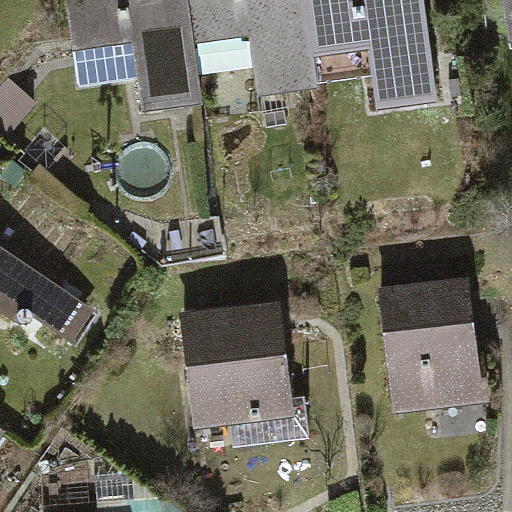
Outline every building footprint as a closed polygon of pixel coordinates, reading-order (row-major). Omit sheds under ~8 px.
[(207,113),(216,112),(210,50),(205,0),(80,0),(87,69),(141,64),(146,119),(207,113)] [(270,100),(332,94),(329,65),(323,2),(322,0),(205,0),(210,50),(265,45),(270,100)] [(392,119),(457,113),(446,0),(339,0),(323,2),(329,65),(386,60),(392,119)] [(0,301),(37,326),(42,319),(80,346),(101,315),(0,245),(0,301)] [(480,287),(386,298),(401,418),(494,407),(480,287)] [(293,308),(191,319),(204,434),(306,423),(293,308)] [(0,465),(2,467),(20,442),(0,428),(0,465)]
